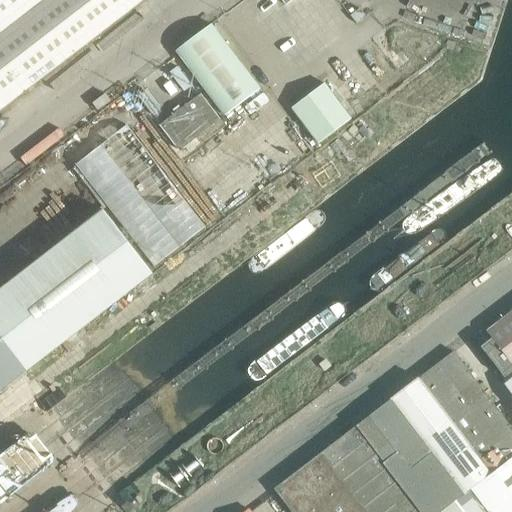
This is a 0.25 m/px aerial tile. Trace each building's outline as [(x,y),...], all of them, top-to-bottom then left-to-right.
[(0,0),(0,108),(127,11),(141,0),(0,0)] [(260,89),(211,24),(176,50),(224,115),(260,89)] [(324,83),(292,107),(318,143),(351,119),(324,83)] [(201,94),(160,125),(178,150),(219,118),(201,94)] [(126,125),(75,164),(154,266),(205,226),(126,125)] [(152,273),(104,210),(0,290),(0,337),(26,371),(91,320),(152,273)] [(511,311),(487,332),(511,364),(511,311)] [(511,426),(454,351),(419,378),(491,471),(511,455),(511,426)] [(418,379),(395,396),(370,416),(397,453),(384,463),(356,426),(322,452),(344,481),(367,511),(438,511),(480,481),(491,472),(418,379)] [(367,511),(344,481),(322,452),(285,481),(274,489),(292,511),(250,511),(248,508),(243,511),(367,511)] [(511,511),(511,458),(441,511),(511,511)] [(79,467),(73,459),(64,466),(70,474),(79,467)]
